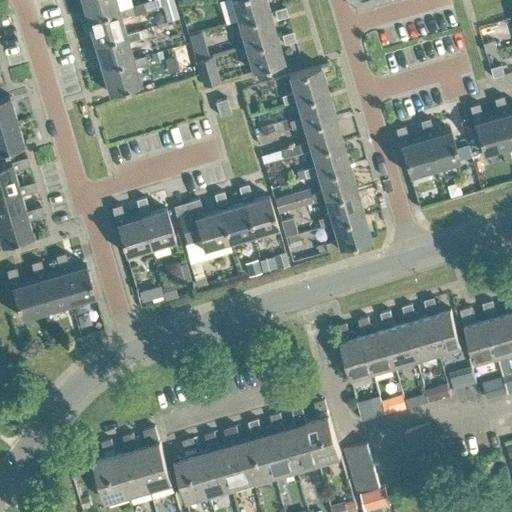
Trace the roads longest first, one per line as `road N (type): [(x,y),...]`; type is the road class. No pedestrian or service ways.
road 1 (residential): [(131,349),(18,0)]
road 2 (residential): [(339,0),(415,258)]
road 3 (residential): [(511,402),(463,416),(443,405),(348,431),(333,377)]
road 4 (residential): [(0,483),(79,383),(131,349)]
road 5 (residential): [(131,349),(309,290)]
road 6 (residential): [(169,422),(333,377)]
